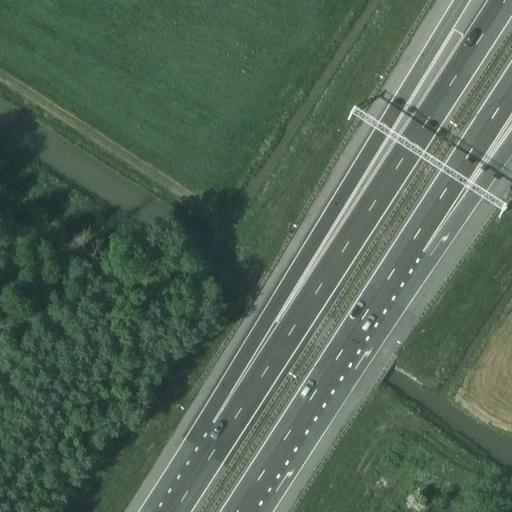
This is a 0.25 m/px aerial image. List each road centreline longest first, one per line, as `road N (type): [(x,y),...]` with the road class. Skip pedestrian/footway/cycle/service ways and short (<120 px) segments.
road 1 (motorway): [(507,0),(173,511)]
road 2 (motorway): [(461,0),(269,319),(172,511)]
road 3 (motorway): [(238,511),(408,250)]
road 4 (motorway): [(408,250),(511,91)]
road 5 (motorway): [(408,250),(511,129)]
